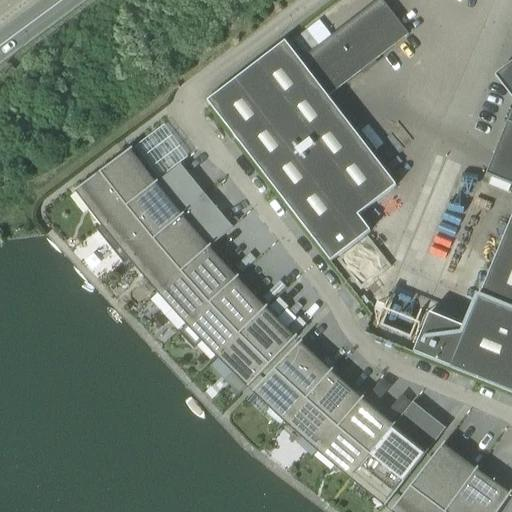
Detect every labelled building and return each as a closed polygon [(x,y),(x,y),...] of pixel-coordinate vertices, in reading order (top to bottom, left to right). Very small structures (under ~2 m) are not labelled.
[(328,96),(408,35),(381,0),(378,0),(300,60),(300,61),(285,41),(206,101),(330,262),(370,231),(358,215),(396,186),(327,97),(328,96)] [(511,62),(494,76),(511,99),(511,110),(486,175),(511,185),(511,215),(466,329),(429,314),(413,353),(511,393),(511,62)] [(130,150),(76,191),(77,192),(89,208),(94,204),(107,221),(102,225),(103,225),(156,184),(155,183),(130,151),(131,150),(130,150)] [(181,215),(156,184),(103,225),(116,242),(121,238),(134,255),(129,258),(130,259),(182,216),(182,215),(181,215)] [(208,247),(182,216),(130,259),(144,275),(148,272),(162,288),(158,291),(158,292),(159,292),(209,248),(208,247)] [(236,278),(209,248),(159,292),(173,308),(177,304),(191,320),(187,324),(187,325),(188,324),(237,279),(236,278)] [(265,308),(237,279),(188,324),(202,340),(206,336),(221,351),(216,355),(217,356),(265,309),(266,309),(265,308)] [(294,338),(265,309),(217,356),(232,371),(236,367),(251,382),(247,386),(248,387),(295,338),(295,337),(294,338)] [(301,343),(300,342),(253,391),(254,392),(269,407),(273,403),(289,417),(285,421),(286,422),(331,372),(330,371),(300,344),(301,343)] [(361,399),(331,372),(286,422),(302,436),(305,432),(321,446),(317,450),(318,451),(362,400),(361,399)] [(393,426),(362,400),(318,451),(334,464),(338,460),(354,473),(350,478),(351,479),(394,426),(393,426)] [(445,428),(413,403),(394,426),(351,479),(368,492),(371,487),(388,501),(384,505),(385,506),(427,453),(445,428)] [(443,444),(391,510),(392,511),(393,511),(445,511),(477,470),(476,469),(475,470),(443,445),(444,445),(443,444)] [(498,511),(510,494),(509,494),(477,470),(445,511),(498,511)]
